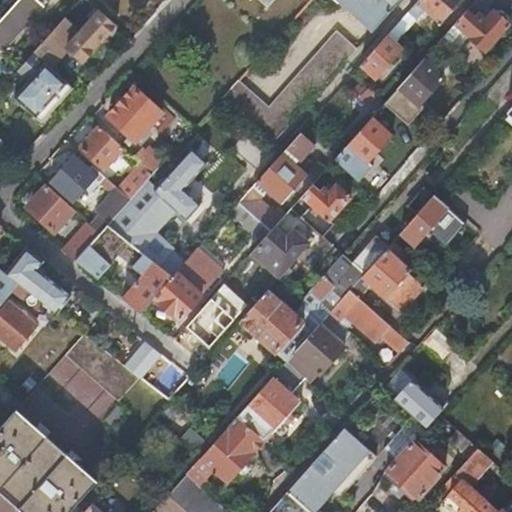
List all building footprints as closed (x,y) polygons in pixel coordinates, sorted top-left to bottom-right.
[(18,0),(0,20),(0,51),(41,5),(35,0),(18,0)] [(335,0),(370,31),(397,0),(335,0)] [(460,0),(417,0),(393,27),(400,34),(416,16),(418,18),(425,9),(441,22),(460,0)] [(442,48),(450,54),(467,35),(484,50),(508,24),(508,16),(500,10),(493,10),(486,18),(481,14),(494,0),(474,0),(454,23),(443,35),(436,43),(442,48)] [(105,34),(114,24),(98,10),(79,31),(63,18),(60,21),(33,51),(48,65),(65,45),(82,61),(93,48),(93,49),(106,35),(105,34)] [(271,142),(355,48),(335,30),(267,105),(237,80),(220,99),(271,142)] [(403,47),(388,34),(361,63),(376,77),(403,47)] [(444,72),(455,59),(450,54),(442,48),(436,43),(425,55),(444,72)] [(42,121),(72,86),(57,73),(53,69),(50,67),(48,65),(33,51),(24,61),(18,67),(16,70),(28,80),(13,96),(42,121)] [(401,119),(407,124),(422,107),(419,103),(442,77),(422,59),(419,62),(385,100),(383,103),(401,119)] [(107,116),(135,142),(162,112),(134,87),(107,116)] [(393,129),(401,119),(383,103),(374,113),(393,129)] [(333,159),(357,179),(371,164),(367,160),(391,134),(371,117),(333,159)] [(104,168),(122,148),(98,126),(80,147),(104,168)] [(260,184),(267,190),(280,202),(306,173),(296,164),(314,144),(301,131),(282,152),(256,180),(260,184)] [(247,137),(232,153),(250,169),(265,153),(247,137)] [(140,163),(152,174),(164,161),(148,146),(144,150),(140,147),(133,157),(140,163)] [(205,162),(190,148),(153,189),(185,219),(200,202),(183,186),(205,162)] [(74,154),(49,181),(72,203),(97,176),(74,154)] [(118,188),(130,199),(152,174),(140,163),(118,188)] [(270,230),(273,227),(285,214),(277,207),(273,211),(259,198),(267,190),(260,184),(256,180),(238,201),(270,230)] [(74,210),(46,184),(27,206),(54,231),(74,210)] [(299,216),(321,236),(333,223),(328,219),(348,196),(334,184),(327,191),(321,186),(318,190),(311,184),(300,197),(309,204),(299,216)] [(434,194),(397,235),(401,239),(405,235),(416,245),(450,207),(434,194)] [(107,225),(122,237),(144,211),(130,199),(108,223),(107,225)] [(90,224),(99,233),(107,225),(108,223),(98,214),(90,224)] [(62,250),(75,260),(99,233),(90,224),(86,220),(69,238),(62,250)] [(99,233),(75,260),(97,278),(129,242),(122,237),(107,225),(99,233)] [(270,230),(258,243),(284,267),(306,242),(292,229),(284,237),(273,227),(270,230)] [(312,310),(323,319),(329,313),(349,290),(362,275),(388,246),(378,238),(353,263),(342,253),(300,299),(304,302),(312,310)] [(388,246),(362,275),(401,310),(423,285),(407,271),(410,268),(394,254),(400,248),(392,241),(388,246)] [(26,247),(5,274),(18,284),(24,289),(56,314),(69,297),(36,269),(42,260),(26,247)] [(121,297),(140,312),(153,296),(172,275),(154,261),(147,256),(142,252),(132,264),(141,272),(143,273),(121,297)] [(186,260),(182,264),(192,273),(196,268),(186,260)] [(0,304),(11,292),(18,284),(5,274),(0,269),(0,304)] [(172,275),(153,296),(179,319),(202,294),(176,271),(172,275)] [(24,289),(18,284),(11,292),(18,298),(24,289)] [(267,289),(239,320),(276,352),(303,322),(313,331),(323,319),(312,310),(304,302),(294,313),(267,289)] [(349,290),(329,313),(338,321),(345,313),(375,340),(379,335),(394,347),(403,336),(349,290)] [(210,298),(185,325),(208,346),(229,323),(223,318),(219,322),(215,318),(223,309),(210,298)] [(0,308),(0,339),(15,351),(36,326),(5,302),(0,308)] [(323,319),(313,331),(286,361),(299,372),(309,382),(316,375),(317,376),(344,344),(342,343),(351,332),(338,321),(329,313),(323,319)] [(425,345),(448,359),(457,345),(435,330),(425,345)] [(136,377),(82,334),(65,353),(121,396),(136,377)] [(299,372),(286,361),(238,415),(265,439),(274,447),(278,441),(276,436),(273,432),(301,400),(287,386),(299,372)] [(396,371),(380,388),(394,400),(413,380),(400,366),(396,371)] [(413,380),(394,400),(425,428),(431,422),(439,413),(448,403),(443,398),(438,402),(413,380)] [(0,490),(7,497),(23,511),(69,511),(97,481),(57,446),(16,408),(0,426),(0,490)] [(439,413),(431,422),(470,456),(477,448),(439,413)] [(265,439),(238,415),(192,467),(206,479),(214,470),(227,481),(265,439)] [(386,472),(418,501),(445,470),(397,426),(379,445),(396,461),(386,472)] [(346,427),(304,474),(288,492),(304,507),(310,511),(312,511),(357,463),(364,469),(376,455),(346,427)] [(470,456),(449,480),(457,487),(443,502),(454,511),(497,511),(498,511),(469,485),(492,460),(477,448),(470,456)] [(206,479),(192,467),(187,473),(200,485),(206,479)] [(191,511),(230,511),(200,485),(187,473),(169,493),(191,511)] [(288,492),(269,511),(310,511),(304,507),(288,492)] [(511,511),(511,495),(498,511),(497,511),(511,511)] [(82,511),(103,511),(92,502),(82,511)]
